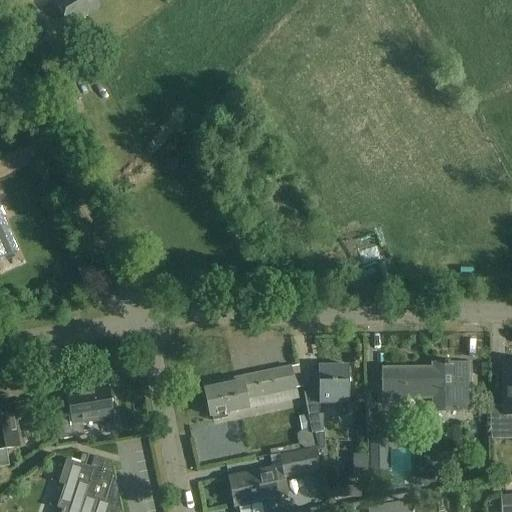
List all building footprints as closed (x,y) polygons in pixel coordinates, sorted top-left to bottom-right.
[(0,0),(26,43),(48,31),(28,0),(0,0)] [(58,0),(55,2),(70,27),(101,8),(96,0),(58,0)] [(0,211),(0,259),(17,252),(0,211)] [(446,413),(446,415),(451,415),(451,413),(470,413),(470,366),(450,366),(450,364),(446,364),(446,366),(435,366),(435,374),(426,374),(426,371),(385,371),(385,406),(409,406),(409,398),(436,398),(436,413),(446,413)] [(511,440),(511,365),(506,366),(506,406),(491,406),(491,441),(511,440)] [(306,394),(313,435),(314,435),(324,433),(326,433),(326,417),(321,417),(321,405),(350,405),(349,366),(319,367),(319,392),(306,394)] [(299,367),(291,369),(220,384),(221,388),(205,391),(211,417),(212,417),(213,421),(228,418),(227,414),(250,409),(248,401),(295,391),(294,384),(302,382),(299,367)] [(74,426),(114,418),(113,410),(116,409),(113,392),(110,393),(109,388),(83,393),(82,391),(67,394),(69,408),(55,410),(61,442),(76,439),(74,426)] [(0,469),(10,468),(7,452),(19,450),(19,447),(21,446),(19,429),(16,430),(12,405),(8,405),(8,403),(0,404),(0,469)] [(218,438),(219,451),(236,450),(235,437),(218,438)] [(389,443),(388,466),(412,467),(413,444),(389,443)] [(369,470),(386,470),(386,448),(369,448),(369,470)] [(281,458),(284,470),(276,472),(275,468),(227,479),(234,510),(281,500),(281,498),(289,497),(285,480),(312,474),(307,452),(281,458)] [(122,511),(112,463),(95,457),(92,468),(67,461),(60,484),(65,486),(58,509),(63,511),(62,511),(122,511)] [(344,486),(344,490),(344,498),(360,498),(360,486),(344,486)] [(502,511),(511,511),(511,495),(502,496),(502,511)] [(368,511),(398,511),(397,501),(368,507),(368,511)]
